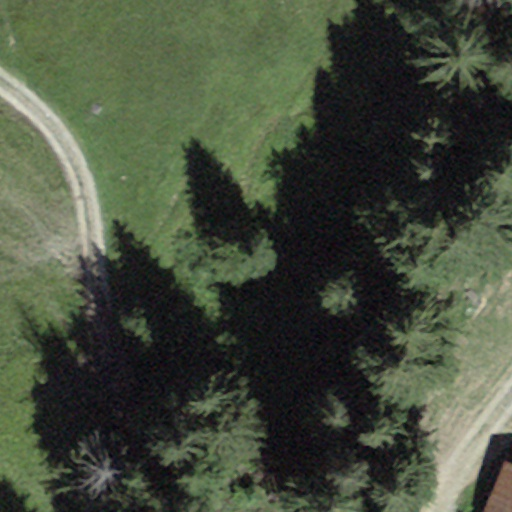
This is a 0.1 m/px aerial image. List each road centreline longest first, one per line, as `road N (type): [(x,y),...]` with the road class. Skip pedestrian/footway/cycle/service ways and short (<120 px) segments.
road 1 (track): [(0,82),(66,145),(81,175),(104,316),(118,352),(222,511)]
road 2 (track): [(419,511),(511,396)]
